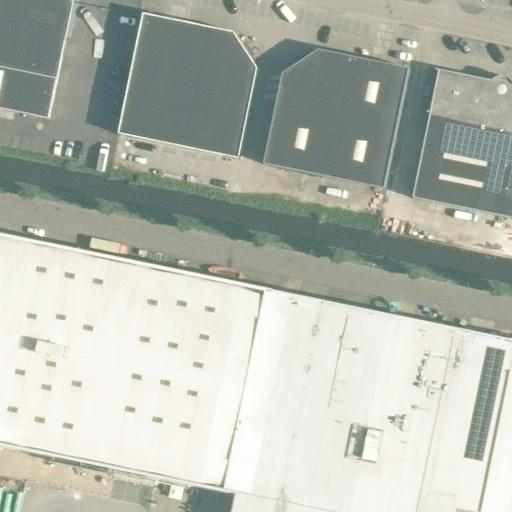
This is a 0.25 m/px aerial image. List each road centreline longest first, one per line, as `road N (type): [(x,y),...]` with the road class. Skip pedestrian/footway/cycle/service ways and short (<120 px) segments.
road 1 (unclassified): [(0,213),(511,320)]
road 2 (unclassified): [(511,33),(353,0)]
